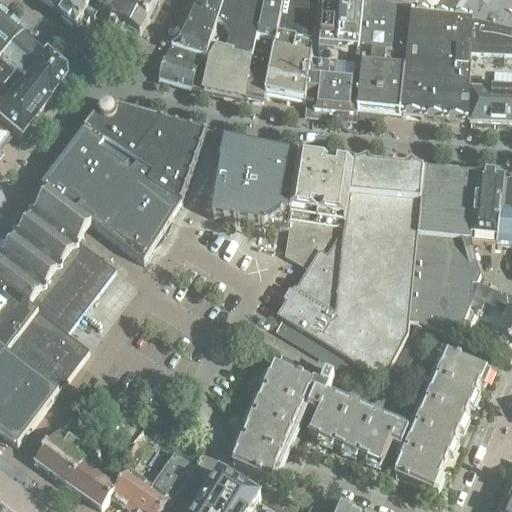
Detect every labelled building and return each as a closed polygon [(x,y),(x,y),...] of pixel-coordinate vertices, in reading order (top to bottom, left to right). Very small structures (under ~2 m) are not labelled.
[(66,0),(37,0),(55,15),(66,0)] [(66,0),(55,15),(75,32),(82,24),(87,27),(90,23),(96,26),(99,20),(116,29),(140,42),(146,30),(161,0),(66,0)] [(227,0),(196,0),(180,30),(166,63),(197,73),(201,73),(202,71),(227,0)] [(242,104),(255,51),(268,0),(233,0),(220,36),(237,42),(233,55),(217,51),(209,64),(207,73),(202,71),(201,73),(197,73),(191,93),(242,104)] [(274,55),(286,0),(268,0),(255,51),(274,55)] [(286,0),(274,55),(264,100),(304,108),(314,63),(311,62),(314,49),(311,48),(315,32),(316,33),(321,11),(323,11),(324,2),(324,0),(286,0)] [(314,63),(304,108),(305,105),(317,107),(316,117),(353,121),(354,112),(356,86),(364,11),(364,2),(355,0),(324,0),(324,2),(323,11),(321,11),(316,33),(315,32),(311,48),(314,49),(311,62),(314,63)] [(364,0),(364,2),(413,18),(412,19),(414,20),(415,20),(420,0),(364,0)] [(511,0),(476,0),(477,3),(476,4),(475,3),(475,4),(465,4),(453,22),(452,22),(451,24),(473,26),(473,29),(511,39),(511,0)] [(413,18),(364,2),(364,11),(356,86),(354,112),(359,112),(359,114),(401,119),(407,59),(412,19),(413,18)] [(412,120),(468,126),(468,128),(470,128),(473,29),(473,26),(451,24),(426,21),(415,20),(414,20),(412,19),(407,59),(401,119),(412,120)] [(0,67),(23,40),(0,20),(0,67)] [(511,39),(473,29),(470,128),(505,130),(507,110),(490,109),(491,96),(495,97),(496,84),(488,83),(489,66),(511,66),(511,39)] [(47,61),(23,40),(0,67),(0,119),(11,107),(29,82),(31,83),(47,61)] [(263,106),(264,100),(274,55),(255,51),(242,104),(262,108),(263,106)] [(0,122),(23,141),(64,86),(65,84),(64,75),(47,61),(31,83),(29,82),(11,107),(0,119),(0,121),(0,122),(0,121),(0,122)] [(197,73),(166,63),(160,83),(191,93),(197,73)] [(511,66),(489,66),(488,83),(496,84),(495,97),(491,96),(490,109),(507,110),(505,130),(511,129),(511,66)] [(84,138),(128,171),(165,127),(119,113),(117,115),(116,114),(114,113),(113,112),(112,111),(110,111),(108,111),(107,111),(105,112),(104,112),(103,113),(102,115),(101,116),(100,117),(100,119),(100,121),(97,121),(84,138)] [(165,127),(128,171),(150,186),(185,133),(179,132),(179,131),(177,130),(177,131),(165,128),(165,127)] [(191,135),(185,133),(150,186),(182,210),(183,210),(183,208),(187,196),(187,197),(187,196),(188,196),(188,195),(188,194),(187,194),(192,183),(192,182),(193,183),(193,181),(193,180),(192,180),(197,169),(198,169),(198,167),(197,166),(202,155),(203,155),(203,153),(202,153),(207,141),(208,141),(208,140),(208,139),(206,139),(205,139),(194,136),(193,135),(192,134),(192,135),(191,135)] [(150,186),(128,171),(84,138),(46,190),(52,195),(51,197),(94,229),(146,269),(182,211),(182,210),(150,186)] [(291,219),(299,161),(224,146),(219,168),(221,169),(213,222),(264,232),(289,234),(291,219)] [(299,161),(291,219),(289,234),(291,235),(286,260),(307,272),(317,256),(329,263),(337,245),(342,246),(347,213),(348,213),(354,173),(300,164),(299,161)] [(284,326),(295,332),(376,382),(376,383),(383,387),(408,341),(409,327),(425,175),(354,168),(354,173),(348,213),(347,213),(342,246),(337,245),(329,263),(317,256),(307,272),(310,275),(307,280),(306,279),(279,323),(284,326)] [(477,181),(425,175),(409,327),(417,328),(457,344),(470,311),(472,289),(477,289),(482,279),(476,264),(471,245),(471,244),(475,209),(477,181)] [(471,244),(498,247),(501,218),(504,183),(477,181),(475,209),(471,244)] [(511,183),(504,183),(501,218),(498,247),(511,249),(511,183)] [(0,264),(0,288),(29,311),(79,248),(94,229),(51,197),(0,264)] [(68,342),(118,279),(118,278),(79,248),(29,311),(68,342)] [(29,311),(0,288),(0,438),(18,452),(89,359),(68,342),(29,311)] [(497,340),(511,346),(511,301),(504,298),(498,311),(508,315),(497,340)] [(370,394),(376,383),(376,382),(295,332),(284,326),(277,338),(370,394)] [(384,393),(393,398),(427,334),(417,329),(384,393)] [(459,346),(493,359),(498,348),(463,334),(459,346)] [(449,358),(401,467),(395,481),(434,498),(488,374),(449,358)] [(315,375),(282,360),(278,370),(276,369),(233,469),(272,485),(314,386),(311,384),(315,375)] [(316,396),(309,413),(318,417),(309,439),(383,471),(393,449),(401,453),(408,437),(316,396)] [(35,466),(68,490),(91,456),(80,448),(83,443),(74,436),(82,426),(73,420),(62,436),(58,434),(35,466)] [(110,469),(91,456),(68,490),(99,511),(104,511),(112,502),(120,491),(119,491),(107,481),(119,466),(125,470),(138,451),(131,445),(117,465),(114,463),(110,469)] [(153,491),(151,490),(135,511),(166,511),(178,497),(196,472),(175,457),(153,491)] [(112,502),(126,511),(135,511),(151,490),(130,475),(119,491),(120,491),(112,502)] [(255,511),(260,504),(262,502),(226,480),(221,477),(205,501),(198,511),(255,511)]
